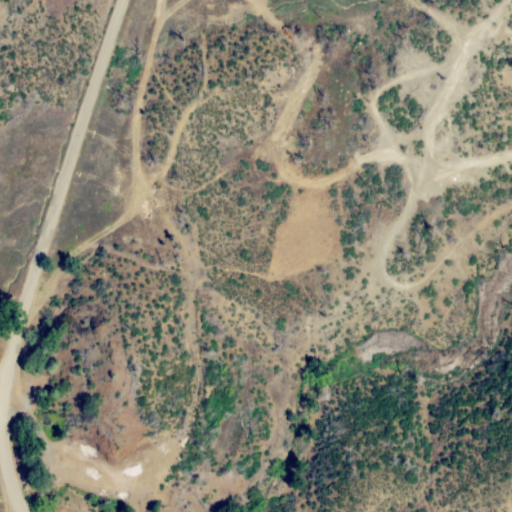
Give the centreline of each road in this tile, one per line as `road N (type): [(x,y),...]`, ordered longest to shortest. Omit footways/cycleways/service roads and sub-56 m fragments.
road 1 (tertiary): [(28,511),(8,460),(5,389),(122,0)]
road 2 (track): [(381,255),(387,280),(410,287),(435,272),(475,224),(511,204),(499,162),(449,167),(435,159),(425,132),(442,93),(511,0)]
